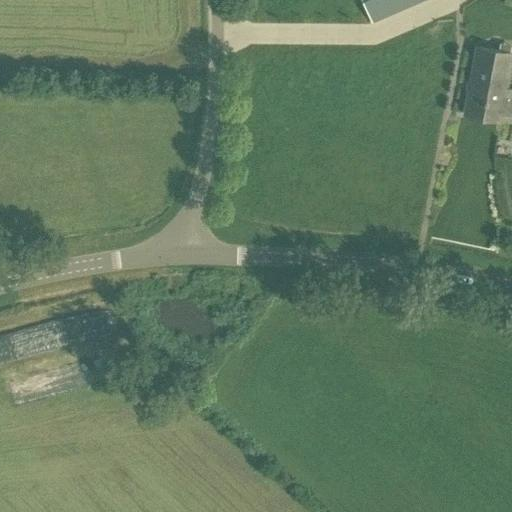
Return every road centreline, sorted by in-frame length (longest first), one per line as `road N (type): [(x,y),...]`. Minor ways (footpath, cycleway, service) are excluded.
road 1 (tertiary): [(511,285),(393,261),(187,256)]
road 2 (unclassified): [(187,256),(213,111),(214,0)]
road 3 (tertiary): [(0,288),(122,258),(187,256)]
